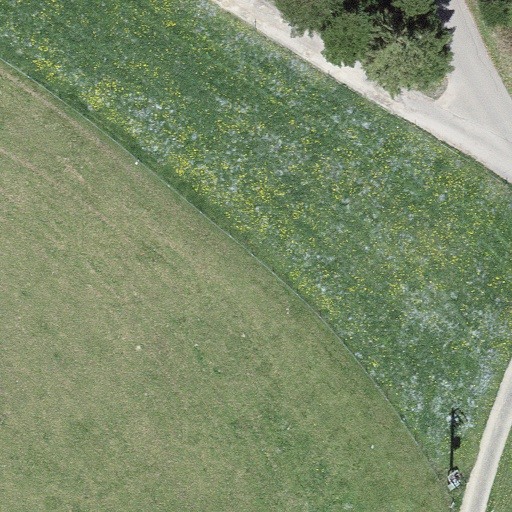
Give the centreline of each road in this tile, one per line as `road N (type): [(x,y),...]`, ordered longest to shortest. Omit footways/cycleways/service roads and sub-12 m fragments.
road 1 (track): [(238,0),(415,102),(498,132)]
road 2 (unclassified): [(511,146),(498,132),(443,0)]
road 3 (track): [(473,511),(511,388)]
